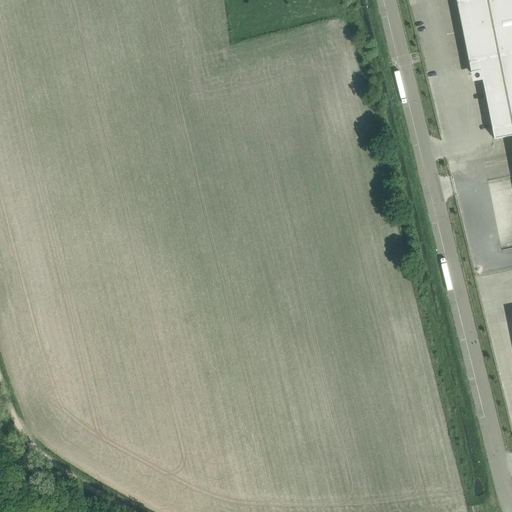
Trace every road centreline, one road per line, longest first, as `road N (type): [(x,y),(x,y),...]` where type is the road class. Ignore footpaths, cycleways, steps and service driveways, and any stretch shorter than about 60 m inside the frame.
road 1 (unclassified): [(511,506),(390,0)]
road 2 (track): [(134,511),(43,457),(14,420),(0,383)]
